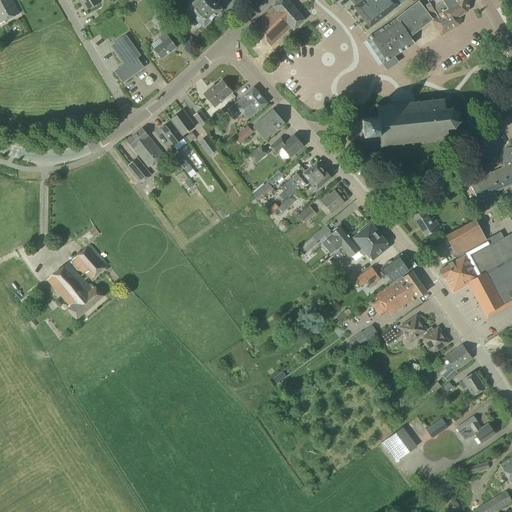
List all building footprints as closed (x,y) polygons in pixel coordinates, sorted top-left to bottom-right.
[(12,0),(0,0),(0,23),(19,14),(12,0)] [(79,0),(85,11),(100,2),(98,0),(79,0)] [(204,27),(220,10),(209,0),(194,0),(195,1),(187,11),(191,15),(188,18),(188,21),(194,27),(198,28),(201,24),(204,27)] [(293,31),(304,20),(286,0),(280,0),(272,7),(274,8),(253,28),(270,47),(290,28),(293,31)] [(353,0),(351,2),(355,7),(354,7),(370,28),(404,0),(353,0)] [(457,25),(460,23),(461,19),(459,16),(466,12),(468,0),(425,0),(428,4),(424,6),(441,34),(456,25),(457,25)] [(386,70),(397,63),(393,57),(413,44),(409,37),(431,20),(418,2),(397,18),(366,40),(386,70)] [(162,31),(167,27),(160,16),(154,20),(162,31)] [(160,59),(176,47),(165,33),(158,38),(162,44),(153,50),(160,59)] [(122,82),(142,68),(135,58),(139,56),(126,37),(112,47),(125,65),(115,72),(122,82)] [(231,93),(221,81),(214,87),(213,86),(203,94),(215,107),(231,93)] [(247,120),(266,103),(253,88),(234,105),(247,120)] [(445,110),(444,101),(445,99),(443,99),(443,100),(433,101),(432,99),(431,99),(431,101),(419,102),(419,100),(417,100),(417,102),(408,103),(408,101),(406,101),(406,104),(398,104),(398,102),(396,102),(396,104),(388,105),(388,103),(387,103),(387,105),(378,106),(377,104),(376,104),(377,117),(361,119),(363,137),(379,135),(380,149),(382,148),(382,146),(391,145),(392,147),(394,147),(393,145),(402,144),(402,146),(403,146),(403,144),(412,143),(412,145),(414,145),(413,143),(422,142),(422,144),(424,144),(424,142),(435,141),(436,143),(437,143),(437,140),(447,139),(448,141),(449,139),(448,138),(447,129),(452,129),(455,131),(456,130),(454,127),(457,122),(461,124),(461,122),(458,121),(458,116),(461,114),(460,112),(457,114),(452,110),(453,107),(452,106),(451,110),(445,110)] [(231,118),(237,113),(231,106),(225,112),(231,118)] [(265,140),(284,124),(272,110),(253,126),(265,140)] [(181,136),(182,136),(194,127),(182,111),(169,120),(170,122),(171,122),(181,136)] [(201,127),(208,122),(200,111),(193,116),(201,127)] [(183,138),(182,136),(181,136),(171,122),(170,122),(159,130),(172,147),(183,138)] [(238,144),(252,133),(246,126),(233,137),(238,144)] [(148,167),(163,155),(147,136),(148,136),(142,129),(127,142),(148,167)] [(213,154),(217,152),(216,150),(217,150),(207,136),(199,142),(208,156),(213,153),(213,154)] [(303,147),(293,136),(285,143),(280,138),(270,147),(275,153),(282,147),(291,158),(303,147)] [(511,140),(508,142),(504,146),(501,151),(500,157),(500,163),(502,168),(469,183),(477,200),(511,184),(511,140)] [(255,164),(268,153),(261,145),(248,156),(255,164)] [(178,173),(188,165),(178,153),(169,161),(178,173)] [(142,183),(151,175),(136,158),(127,166),(142,183)] [(294,176),(287,183),(296,193),(298,190),(299,192),(306,199),(330,178),(316,162),(305,172),(301,167),(294,173),(295,174),(293,175),(294,176)] [(477,179),(491,172),(489,168),(475,175),(477,179)] [(285,180),(277,186),(284,197),(292,191),(285,180)] [(255,199),(268,188),(264,183),(251,194),(255,199)] [(344,203),(334,191),(326,198),(326,197),(321,201),(331,214),(344,203)] [(418,203),(422,210),(440,199),(435,193),(418,203)] [(277,208),(282,213),(293,203),(289,198),(277,208)] [(429,220),(422,210),(412,216),(425,237),(439,228),(433,217),(429,220)] [(304,211),(298,216),(303,221),(308,217),(304,211)] [(511,245),(507,236),(503,238),(500,233),(486,240),(475,220),(445,236),(458,259),(448,265),(448,266),(439,270),(443,278),(446,277),(453,290),(467,283),(467,282),(476,277),(511,257),(511,245)] [(344,247),(343,249),(349,257),(348,257),(349,259),(359,251),(363,257),(366,254),(371,260),(378,255),(377,253),(387,245),(370,224),(353,238),(354,238),(351,240),(350,239),(343,245),(344,247)] [(343,245),(350,239),(340,227),(326,238),(336,251),(341,247),(343,249),(344,247),(343,245)] [(316,233),(311,237),(316,243),(320,239),(316,233)] [(467,282),(467,283),(485,315),(511,300),(511,233),(507,236),(511,245),(511,257),(476,277),(467,282)] [(311,238),(305,244),(310,250),(317,245),(311,238)] [(90,279),(107,265),(89,244),(47,281),(70,307),(67,309),(76,319),(103,296),(95,287),(94,288),(90,284),(88,286),(84,281),(88,277),(90,279)] [(5,267),(26,289),(41,275),(20,253),(5,267)] [(392,282),(408,271),(398,256),(377,271),(383,279),(388,276),(392,282)] [(380,280),(371,267),(356,278),(351,272),(345,277),(351,286),(357,281),(361,286),(367,282),(371,286),(380,280)] [(417,298),(426,292),(412,271),(375,296),(378,300),(371,305),(379,316),(386,311),(389,315),(416,296),(417,298)] [(426,331),(416,316),(400,328),(401,330),(394,334),(390,328),(380,335),(388,345),(397,339),(397,338),(402,334),(409,344),(421,336),(433,353),(448,343),(438,328),(431,333),(428,329),(426,331)] [(351,352),(367,341),(360,332),(345,342),(346,343),(338,349),(341,352),(348,347),(351,352)] [(447,381),(456,373),(455,371),(471,359),(462,346),(445,358),(452,367),(442,376),(447,381)] [(275,384),(286,377),(282,372),(272,379),(275,384)] [(484,389),(474,373),(463,380),(463,381),(459,383),(463,390),(467,387),(473,396),(484,389)] [(434,392),(440,386),(436,382),(431,388),(434,392)] [(443,396),(453,388),(449,383),(439,391),(443,396)] [(480,429),(476,423),(477,423),(473,417),(456,428),(464,439),(475,435),(481,444),(495,434),(487,424),(480,429)] [(431,439),(448,428),(441,419),(425,430),(431,439)] [(402,457),(416,447),(402,428),(388,438),(402,457)] [(511,457),(499,465),(511,486),(511,485),(511,457)] [(463,476),(489,469),(487,462),(461,469),(463,476)] [(438,496),(452,486),(447,479),(433,488),(438,496)] [(495,511),(511,502),(506,491),(470,511),(495,511)]
